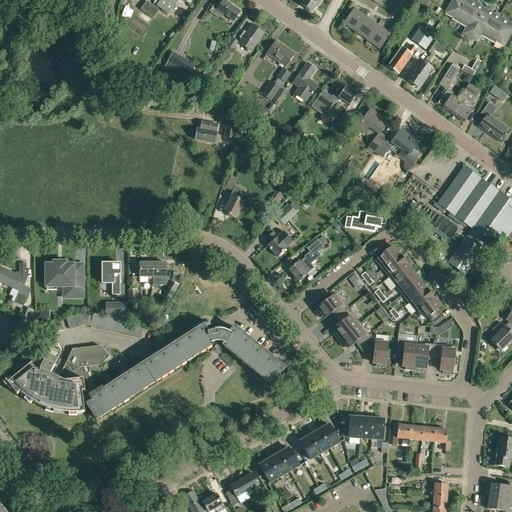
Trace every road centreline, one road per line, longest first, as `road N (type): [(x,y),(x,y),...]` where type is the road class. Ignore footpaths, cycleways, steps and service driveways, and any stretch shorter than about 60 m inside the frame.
road 1 (residential): [(463,392),(469,326),(401,232),(389,233),(288,315)]
road 2 (residential): [(0,234),(199,235),(235,251),(288,315)]
road 3 (unclassified): [(511,177),(314,37)]
road 4 (residential): [(337,378),(166,482)]
road 5 (residential): [(463,392),(337,378)]
